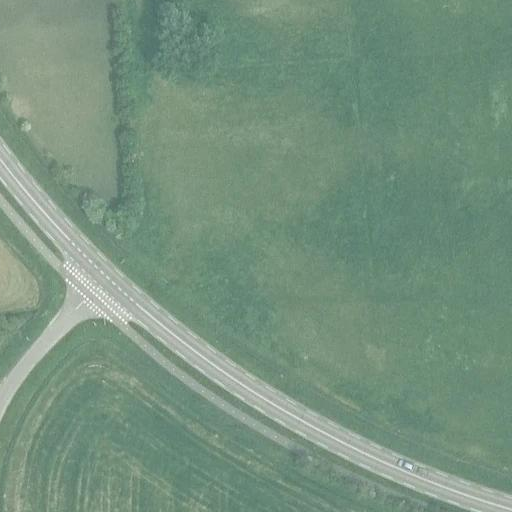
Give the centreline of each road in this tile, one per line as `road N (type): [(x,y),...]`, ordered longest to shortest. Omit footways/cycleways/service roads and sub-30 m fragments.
road 1 (secondary): [(511,508),(415,476),(296,418),(204,359),(106,277)]
road 2 (unclassified): [(0,404),(40,345),(106,277)]
road 3 (secondary): [(0,160),(106,277)]
